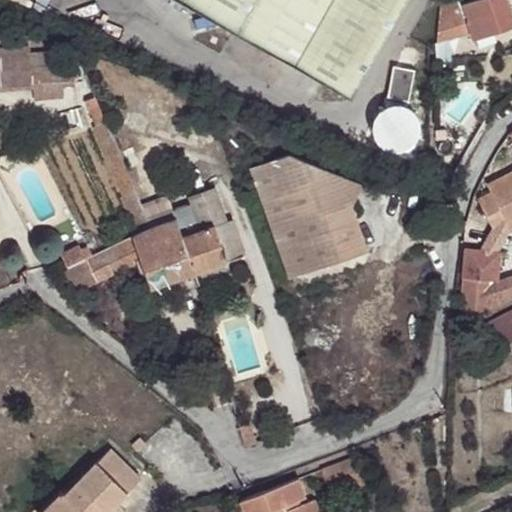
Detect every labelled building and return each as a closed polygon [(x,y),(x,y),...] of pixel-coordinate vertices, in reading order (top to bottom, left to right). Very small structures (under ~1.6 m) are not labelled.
[(11,0),(41,11),(45,0),(11,0)] [(170,0),(200,17),(209,14),(218,12),(220,20),(223,30),(347,101),(404,0),(170,0)] [(462,0),(441,6),(438,41),(473,29),(471,19),(465,3),(464,0),(462,0)] [(491,13),(497,29),(501,30),(511,24),(511,12),(509,1),(508,0),(474,0),(465,3),(471,19),(491,13)] [(200,17),(223,30),(220,20),(218,12),(209,14),(200,17)] [(471,19),(473,29),(476,36),(497,29),(491,13),(471,19)] [(92,80),(85,62),(58,65),(59,58),(54,57),(55,51),(31,52),(31,43),(3,45),(3,52),(0,52),(0,86),(35,84),(65,82),(92,80)] [(413,99),(418,69),(397,66),(391,96),(413,99)] [(65,82),(35,84),(36,97),(66,95),(65,82)] [(97,127),(108,122),(96,99),(86,103),(97,127)] [(425,129),(424,119),(420,110),(412,104),(403,102),(393,103),(390,105),(382,111),(378,120),(378,130),(381,139),(388,145),(397,149),(407,149),(415,145),(422,138),(425,129)] [(61,113),(66,131),(90,126),(85,107),(61,113)] [(148,231),(108,122),(97,127),(96,127),(136,235),(148,231)] [(352,204),(361,181),(290,153),(251,167),(291,278),(368,251),(352,204)] [(511,174),(487,187),(493,196),(481,202),(491,221),(504,215),(509,225),(511,230),(511,174)] [(131,295),(198,271),(226,260),(244,254),(232,221),(231,221),(219,189),(192,199),(194,204),(175,211),(183,234),(157,243),(152,229),(148,231),(136,235),(112,244),(120,266),(131,295)] [(149,221),(152,229),(157,243),(183,234),(175,211),(149,221)] [(504,215),(491,221),(496,231),(509,225),(504,215)] [(66,261),(84,254),(80,242),(61,249),(66,261)] [(93,275),(120,266),(112,244),(92,251),(92,252),(84,254),(66,261),(65,261),(73,283),(93,275)] [(226,260),(198,271),(201,279),(204,287),(232,277),(226,260)] [(459,307),(473,303),(471,266),(464,265),(459,307)] [(471,266),(473,303),(482,300),(478,267),(471,266)] [(478,267),(482,300),(490,297),(493,269),(478,267)] [(492,333),(497,344),(500,349),(511,343),(511,313),(488,325),(492,333)] [(488,349),(497,344),(492,333),(483,338),(488,349)] [(451,340),(452,367),(474,368),(473,341),(451,340)] [(112,511),(141,479),(113,451),(66,496),(63,494),(45,511),(112,511)] [(367,482),(359,455),(320,469),(328,489),(344,484),(345,490),(367,482)] [(307,497),(299,477),(242,498),(246,511),(321,511),(316,499),(300,505),(299,499),(307,497)]
